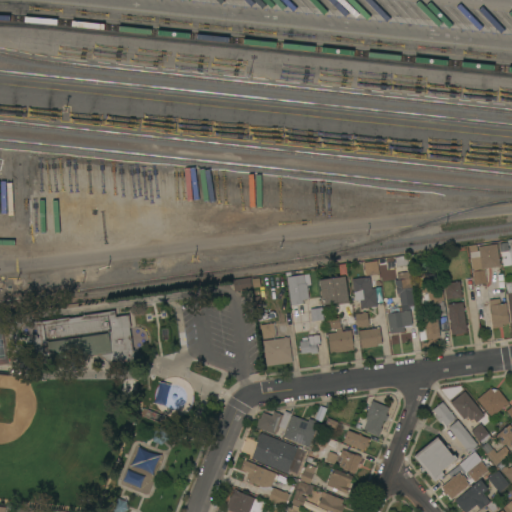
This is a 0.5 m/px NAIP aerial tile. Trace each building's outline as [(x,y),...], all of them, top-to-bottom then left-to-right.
[(500,266),(485,268),(487,282),(474,284),(469,251),(470,251),(469,245),(476,244),(477,250),(479,250),(478,246),(497,243),(500,266)] [(398,266),(398,267),(394,267),(394,266),(391,266),(391,267),(388,268),(387,261),(387,257),(393,256),(393,260),(395,260),(395,256),(407,255),(408,264),(398,266)] [(366,275),(365,271),(363,271),(362,263),(364,262),(363,262),(377,260),(379,273),(366,275)] [(410,277),(414,303),(415,309),(410,310),(412,324),(403,326),(403,329),(404,329),(404,331),(390,333),(387,313),(388,313),(387,308),(389,308),(389,306),(391,306),(391,308),(401,306),(399,296),(397,296),(395,280),(398,279),(397,272),(409,271),(410,277)] [(287,276),(304,274),(305,283),(306,282),(309,298),(302,299),(303,303),(291,304),(287,276)] [(345,276),(349,302),(339,303),(339,302),(323,304),(319,279),(345,276)] [(361,308),(360,301),(354,302),(352,292),(354,292),(352,279),(370,276),(371,288),(376,287),(378,305),(361,308)] [(250,277),(251,288),(234,290),(233,279),(250,277)] [(461,289),(462,289),(462,291),(461,291),(462,296),(447,299),(446,290),(445,290),(444,288),(445,288),(445,283),(459,280),(461,289)] [(444,302),(430,304),(430,302),(422,303),(422,299),(430,298),(429,290),(442,288),(444,302)] [(489,305),(490,305),(490,300),(494,299),(495,304),(506,302),(509,323),(502,324),(502,326),(493,328),(489,305)] [(463,307),(464,306),(465,309),(463,309),(466,325),(467,324),(467,327),(466,327),(467,332),(452,334),(449,315),(448,315),(448,312),(449,312),(447,304),(462,302),(463,307)] [(310,308),(322,307),(323,319),(315,320),(315,322),(312,322),(310,308)] [(420,340),(418,329),(424,328),(422,312),(436,310),(437,319),(441,318),(439,311),(441,311),(441,308),(445,307),(448,329),(439,331),(440,337),(420,340)] [(131,327),(129,327),(135,359),(109,364),(108,362),(109,361),(104,358),(103,358),(98,354),(88,356),(79,366),(84,366),(85,371),(72,373),(71,367),(76,367),(65,359),(36,364),(32,334),(38,333),(36,323),(35,323),(35,321),(69,316),(69,318),(82,316),(82,315),(115,310),(116,316),(128,314),(131,327)] [(356,327),(354,314),(362,312),(362,311),(365,311),(365,312),(367,312),(369,325),(356,327)] [(330,353),(327,333),(336,332),(336,330),(335,330),(334,328),(327,329),(325,316),(338,314),(340,326),(341,325),(342,331),(351,330),(353,345),(353,349),(330,353)] [(262,338),(260,324),(274,322),(276,336),(262,338)] [(376,328),(376,327),(379,326),(382,343),(377,344),(377,345),(361,348),(359,330),(376,328)] [(299,341),(308,340),(308,335),(308,333),(313,332),(313,334),(317,334),(317,335),(319,334),(320,342),(316,343),(317,352),(310,353),(310,352),(301,353),(299,341)] [(292,362),(266,366),(262,340),(284,337),(284,336),(286,336),(286,337),(288,336),(292,362)] [(509,402),(491,416),(477,398),(490,387),(491,389),(494,388),(496,389),(498,389),(509,402)] [(484,415),(476,422),(473,418),(470,420),(467,416),(463,419),(450,402),(465,391),(484,415)] [(389,407),(385,414),(388,415),(386,421),(383,420),(380,427),(382,428),(379,436),(366,431),(366,429),(363,428),(367,420),(366,419),(367,417),(365,416),(371,400),(389,407)] [(455,418),(446,426),(442,421),(440,423),(434,416),(436,414),(432,409),(442,401),(455,418)] [(256,426),(258,421),(257,421),(259,417),(260,418),(262,411),(271,415),(273,410),(283,414),(278,426),(279,427),(277,432),(276,431),(275,434),(256,426)] [(283,436),(292,414),(308,421),(309,418),(319,421),(309,446),(283,436)] [(477,444),(468,452),(448,427),(457,419),(477,444)] [(511,421),(511,444),(509,447),(506,442),(504,444),(503,443),(502,444),(496,436),(497,435),(496,434),(511,421)] [(491,437),(482,443),(480,440),(479,441),(471,430),(480,423),(491,437)] [(153,441),(151,432),(159,427),(166,430),(168,439),(161,444),(153,441)] [(348,430),(358,434),(359,432),(361,434),(361,435),(366,437),(367,436),(369,437),(369,438),(370,439),(369,442),(368,441),(367,442),(369,443),(367,447),(366,447),(365,451),(363,450),(362,451),(360,450),(361,449),(357,447),(356,449),(354,448),(354,447),(353,446),(352,446),(350,446),(350,445),(343,442),(348,430)] [(297,447),(297,448),(302,450),(297,461),(292,459),(287,472),(251,458),(258,441),(257,441),(258,439),(257,439),(259,434),(261,432),(297,447)] [(437,436),(452,455),(454,454),(457,458),(441,471),(444,474),(435,482),(425,470),(423,472),(418,467),(421,465),(414,456),(437,436)] [(481,446),(487,441),(495,452),(505,445),(510,452),(500,460),(501,461),(495,465),(481,446)] [(356,455),(356,454),(360,455),(360,456),(361,457),(359,462),(360,463),(358,467),(357,466),(355,473),(339,466),(341,462),(336,460),(334,464),(325,460),(329,451),(338,455),(339,451),(340,452),(342,449),(356,455)] [(497,465),(503,459),(507,464),(506,465),(508,468),(511,465),(511,482),(511,483),(497,465)] [(256,464),(255,465),(276,473),(271,486),(262,487),(248,481),(249,477),(246,476),(248,472),(241,469),(245,460),(256,464)] [(480,460),(488,470),(474,481),(466,471),(480,460)] [(306,463),(316,467),(309,483),(300,479),(306,463)] [(337,489),(336,491),(332,489),(333,487),(326,485),(332,471),(334,472),(335,469),(352,476),(350,483),(348,482),(346,486),(348,487),(348,489),(347,491),(346,493),(337,489)] [(509,484),(499,492),(486,477),(494,470),(496,472),(498,470),(509,484)] [(451,499),(447,493),(445,495),(442,491),(444,490),(441,487),(452,478),(451,477),(453,475),(454,476),(459,472),(461,475),(462,474),(467,479),(465,480),(469,484),(451,499)] [(477,481),(482,487),(476,492),(479,496),(482,493),(489,501),(480,509),(476,504),(466,511),(464,511),(459,506),(459,507),(456,504),(457,503),(454,500),(477,481)] [(284,492),(285,491),(287,492),(287,493),(289,494),(284,506),(267,500),(272,487),(284,492)] [(233,511),(228,510),(228,508),(225,507),(229,497),(230,498),(234,488),(237,489),(237,490),(255,497),(253,502),(263,506),(260,511),(233,511)] [(295,504),(293,509),(289,507),(288,507),(289,504),(287,504),(288,502),(291,503),(296,489),(302,491),(301,495),(306,497),(302,507),(295,504)] [(333,511),(318,506),(321,496),(323,491),(343,499),(341,504),(344,505),(341,511),(333,511)] [(123,511),(113,511),(112,503),(118,497),(126,500),(128,509),(123,511)] [(485,511),(483,511),(509,511),(511,510),(511,497),(494,511),(485,511)]
